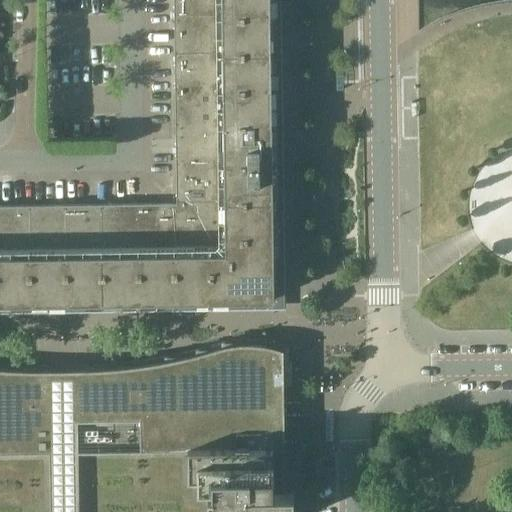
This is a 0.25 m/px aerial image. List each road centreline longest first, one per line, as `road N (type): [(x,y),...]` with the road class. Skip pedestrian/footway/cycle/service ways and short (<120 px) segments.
road 1 (tertiary): [(391,361),(383,334),(379,0)]
road 2 (residential): [(28,164),(126,159),(133,141),(131,0)]
road 3 (residential): [(28,164),(30,0)]
road 4 (residential): [(356,511),(353,425),(391,361)]
road 5 (tertiary): [(391,361),(419,370),(511,369)]
